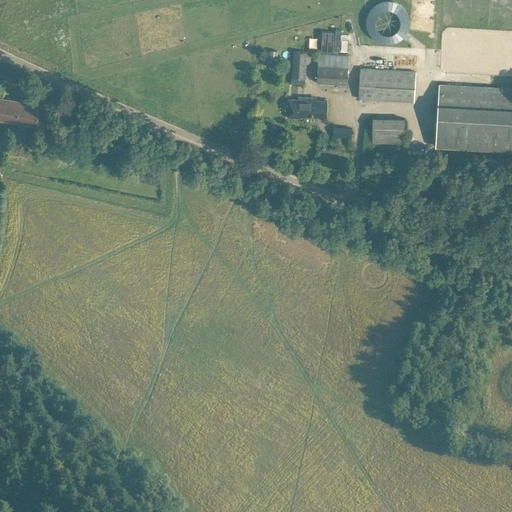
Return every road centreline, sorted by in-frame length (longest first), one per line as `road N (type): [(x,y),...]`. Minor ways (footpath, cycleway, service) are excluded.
road 1 (unclassified): [(351,211),(0,59)]
road 2 (track): [(85,511),(120,465),(0,354)]
road 3 (track): [(511,280),(351,211)]
